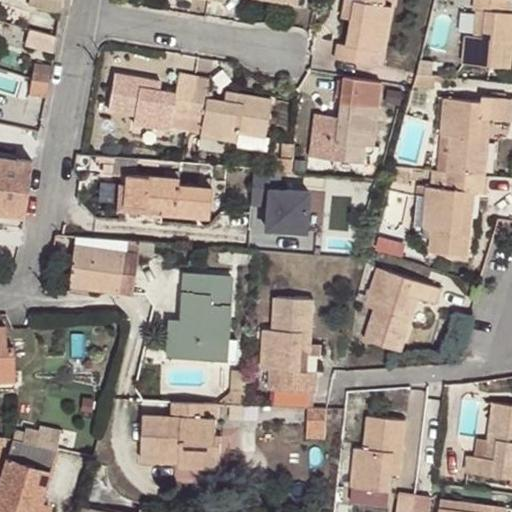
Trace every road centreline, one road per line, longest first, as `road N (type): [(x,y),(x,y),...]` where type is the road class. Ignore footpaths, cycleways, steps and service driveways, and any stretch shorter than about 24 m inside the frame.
road 1 (residential): [(0,295),(24,290),(32,276),(74,18)]
road 2 (residential): [(336,401),(343,381),(495,367),(511,334)]
road 3 (residential): [(275,53),(74,18)]
